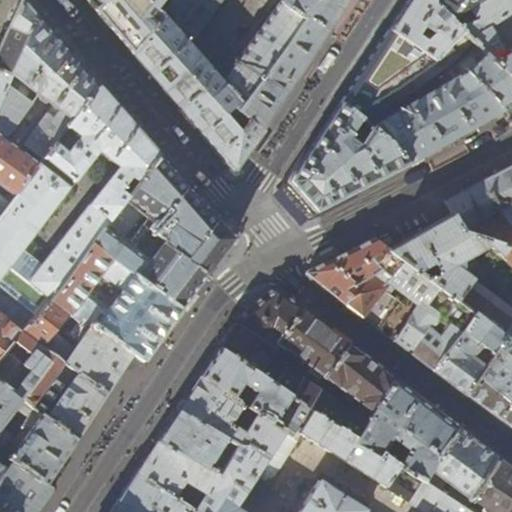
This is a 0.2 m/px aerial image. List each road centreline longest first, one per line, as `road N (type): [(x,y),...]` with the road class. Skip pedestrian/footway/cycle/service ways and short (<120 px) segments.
road 1 (residential): [(74,511),(208,312),(273,258)]
road 2 (residential): [(511,448),(286,277),(273,258)]
road 3 (residential): [(43,0),(133,104),(248,215)]
road 4 (residential): [(273,258),(511,141)]
road 5 (residential): [(248,215),(381,0)]
